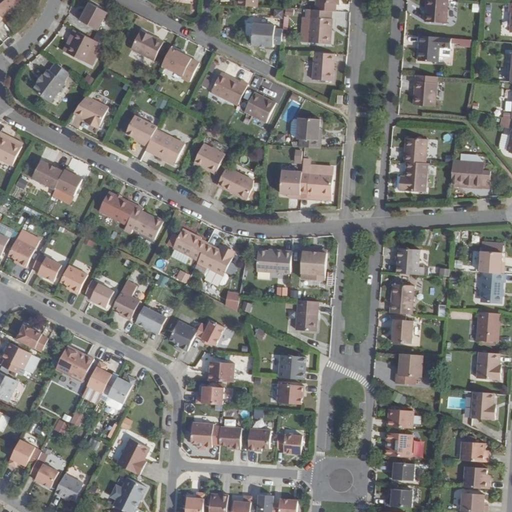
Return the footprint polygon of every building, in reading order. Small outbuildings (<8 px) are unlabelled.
[(0,0),(0,14),(2,17),(23,0),(0,0)] [(316,0),(316,10),(336,12),(336,4),(340,5),(340,0),(316,0)] [(448,0),(426,0),(425,22),(446,24),(448,0)] [(82,11),(78,19),(98,28),(106,10),(88,1),(86,7),(83,12),(82,11)] [(316,10),(307,10),(307,18),(312,18),(309,43),(331,44),(333,19),(331,19),(332,12),(316,10)] [(307,18),(304,17),(302,42),(309,43),(312,18),(307,18)] [(255,23),(247,23),(246,39),(253,40),(255,23)] [(276,26),(255,23),(253,40),(253,45),(274,46),(274,44),(282,44),(283,29),(276,29),(276,26)] [(142,29),(132,48),(155,60),(165,41),(142,29)] [(76,30),(66,51),(86,61),(96,40),(76,30)] [(440,37),(420,36),(419,44),(421,44),(420,49),(419,49),(418,61),(438,62),(440,37)] [(173,45),(163,64),(184,75),(182,79),(190,83),(200,62),(185,54),(179,51),(180,49),(173,45)] [(335,54),(315,52),(313,79),(333,81),(335,54)] [(71,61),(69,68),(84,73),(86,66),(71,61)] [(39,82),(33,89),(51,102),(66,82),(64,81),(71,72),(56,62),(51,70),(49,69),(44,75),(43,74),(37,81),(39,82)] [(222,72),(212,91),(238,105),(249,84),(242,80),(241,82),(222,72)] [(200,86),(206,89),(212,77),(205,74),(200,86)] [(437,83),(416,82),(414,105),(435,107),(437,83)] [(266,123),(276,104),(254,93),(245,112),(266,123)] [(87,95),(74,113),(86,119),(90,121),(89,123),(99,128),(109,106),(87,95)] [(165,110),(167,101),(159,99),(156,108),(165,110)] [(290,122),(299,103),(291,99),(282,118),(290,122)] [(135,115),(127,133),(141,140),(140,142),(148,146),(157,129),(158,126),(135,115)] [(300,139),(299,147),(304,147),(320,149),(322,132),(319,132),(319,129),(320,119),(299,118),(299,119),(298,137),(297,139),(300,139)] [(293,137),(298,137),(299,119),(294,119),(291,123),(291,133),(293,137)] [(157,129),(146,149),(175,164),(186,144),(157,129)] [(0,136),(0,158),(12,165),(22,146),(1,135),(0,136)] [(428,139),(406,137),(404,161),(407,161),(426,163),(428,139)] [(216,173),(226,154),(204,143),(194,163),(216,173)] [(304,155),(303,169),(301,192),(308,192),(308,194),(332,196),(333,175),(310,173),(311,156),(304,155)] [(42,160),(33,178),(56,189),(57,187),(66,169),(57,165),(56,167),(50,164),(42,160)] [(426,163),(407,161),(406,177),(403,177),(402,190),(426,192),(428,163),(426,163)] [(484,163),(453,161),(453,165),(451,184),(482,186),(490,186),(491,172),(483,171),(484,163)] [(66,169),(57,187),(75,196),(83,178),(72,173),(74,170),(67,167),(66,169)] [(227,167),(218,185),(247,200),(254,187),(254,180),(227,167)] [(282,171),(281,193),(289,194),(293,194),(292,198),(300,198),(301,197),(301,192),(302,172),(282,171)] [(19,177),(17,186),(24,188),(27,179),(19,177)] [(100,210),(128,224),(138,204),(110,190),(100,210)] [(156,239),(165,221),(143,210),(134,228),(156,239)] [(183,228),(173,247),(175,248),(189,256),(198,260),(207,243),(208,242),(201,239),(202,237),(183,228)] [(0,254),(2,256),(10,239),(0,234),(0,254)] [(17,240),(9,256),(16,259),(15,262),(27,268),(36,249),(17,240)] [(221,250),(207,243),(197,262),(207,267),(223,275),(225,272),(234,254),(223,247),(221,250)] [(189,256),(175,248),(171,256),(185,263),(189,256)] [(313,248),(303,248),(301,277),(315,278),(316,277),(326,278),(328,252),(312,251),(313,248)] [(420,249),(399,248),(398,260),(399,260),(399,265),(397,265),(397,273),(423,275),(424,267),(418,266),(420,249)] [(268,251),(259,250),(257,270),(290,273),(292,251),(274,250),(274,251),(268,251)] [(481,251),(480,272),(484,272),(503,273),(504,265),(502,265),(503,252),(481,251)] [(41,254),(34,267),(41,270),(39,274),(55,282),(63,266),(41,254)] [(70,266),(62,282),(69,286),(67,288),(79,294),(89,275),(70,266)] [(223,275),(207,267),(204,273),(205,277),(221,285),(225,283),(228,277),(227,274),(225,272),(223,275)] [(182,272),(179,278),(186,282),(189,275),(182,272)] [(503,273),(484,272),(482,298),(486,303),(501,304),(503,282),(505,282),(506,274),(503,273)] [(93,280),(86,293),(93,297),(91,300),(107,308),(115,292),(93,280)] [(122,292),(114,308),(121,312),(119,314),(131,320),(141,301),(132,297),(138,286),(128,281),(122,292)] [(414,285),(393,284),(391,302),(390,312),(392,313),(406,314),(412,314),(414,285)] [(275,296),(287,296),(287,287),(276,286),(275,296)] [(223,306),(236,309),(240,293),(227,290),(223,306)] [(243,300),(240,309),(250,312),(252,303),(243,300)] [(318,301),(298,300),(296,329),(316,331),(318,301)] [(444,316),(445,304),(438,303),(437,315),(444,316)] [(145,307),(137,323),(153,331),(154,327),(161,331),(167,318),(145,307)] [(500,313),(479,312),(476,341),(480,341),(495,342),(498,342),(500,313)] [(406,314),(392,313),(391,327),(394,327),(393,342),(411,343),(413,321),(405,320),(406,314)] [(209,343),(217,347),(226,328),(211,320),(208,325),(202,322),(199,330),(196,336),(209,343)] [(175,346),(188,352),(192,344),(199,330),(180,321),(170,340),(176,344),(175,346)] [(18,338),(18,340),(42,352),(49,339),(42,336),(43,334),(25,325),(21,333),(18,338)] [(262,339),(264,332),(256,329),(254,337),(262,339)] [(10,343),(2,358),(5,360),(3,366),(18,374),(21,368),(25,370),(32,354),(10,343)] [(68,346),(57,369),(83,382),(95,359),(88,356),(87,357),(80,354),(81,352),(68,346)] [(500,354),(479,352),(477,378),(500,380),(501,368),(499,368),(499,365),(500,354)] [(423,355),(401,353),(400,368),(399,375),(398,383),(415,385),(416,377),(422,377),(423,355)] [(306,380),(308,357),(280,355),(279,378),(306,380)] [(100,362),(88,386),(104,393),(113,375),(105,371),(107,366),(100,362)] [(210,373),(209,381),(235,383),(237,364),(212,362),(211,373),(210,373)] [(0,372),(0,397),(9,402),(19,382),(0,372)] [(119,378),(109,396),(125,404),(137,380),(130,377),(127,382),(119,378)] [(305,394),(306,386),(279,384),(277,403),(304,405),(304,394),(305,394)] [(226,388),(204,386),(203,395),(197,395),(196,403),(224,406),(226,388)] [(494,393),(473,392),(471,418),(495,420),(496,408),(493,408),(493,405),(494,393)] [(121,409),(125,404),(109,396),(106,402),(108,405),(118,411),(121,409)] [(415,411),(389,409),(388,427),(414,429),(415,411)] [(78,426),(84,415),(74,411),(69,422),(78,426)] [(128,430),(133,420),(124,416),(119,426),(128,430)] [(57,419),(53,429),(64,434),(68,423),(57,419)] [(215,423),(193,422),(192,444),(199,444),(199,447),(207,448),(213,448),(215,423)] [(243,428),(222,426),(220,446),(228,446),(228,450),(241,450),(243,428)] [(271,449),(272,429),(251,428),(249,451),(263,452),(263,449),(271,449)] [(386,456),(413,458),(415,435),(387,433),(387,441),(388,441),(388,448),(386,448),(386,456)] [(304,435),(279,434),(278,448),(285,449),(285,454),(303,455),(304,435)] [(86,445),(95,449),(99,441),(90,437),(86,445)] [(131,438),(118,464),(141,475),(147,462),(145,461),(151,448),(131,438)] [(21,440),(9,463),(16,467),(19,462),(27,466),(36,447),(21,440)] [(464,442),(462,460),(489,462),(489,454),(486,454),(486,450),(486,443),(464,442)] [(37,461),(45,464),(49,456),(42,452),(37,461)] [(45,464),(37,461),(31,474),(38,477),(36,480),(52,488),(60,472),(45,464)] [(394,471),(393,480),(415,481),(417,464),(389,462),(388,470),(394,471)] [(488,468),(466,467),(465,487),(490,489),(491,481),(487,480),(488,475),(488,468)] [(65,474),(56,493),(68,499),(69,497),(76,500),(84,484),(65,474)] [(118,499),(114,506),(119,508),(127,511),(135,511),(141,501),(140,500),(142,495),(143,496),(148,487),(128,478),(123,489),(118,486),(117,487),(112,495),(113,497),(118,499)] [(386,506),(413,508),(414,491),(393,489),(392,498),(386,497),(386,506)] [(186,511),(204,511),(206,493),(198,492),(198,498),(188,497),(186,511)] [(228,511),(229,495),(211,493),(210,511),(228,511)] [(464,493),(463,511),(473,511),(488,511),(489,505),(485,505),(486,495),(464,493)] [(252,502),(251,511),(273,511),(275,503),(275,496),(259,495),(259,502),(252,502)] [(244,502),(235,501),(234,511),(251,511),(252,502),(253,496),(245,496),(244,502)] [(273,511),(298,511),(299,500),(281,499),(281,503),(275,503),(273,511)]
